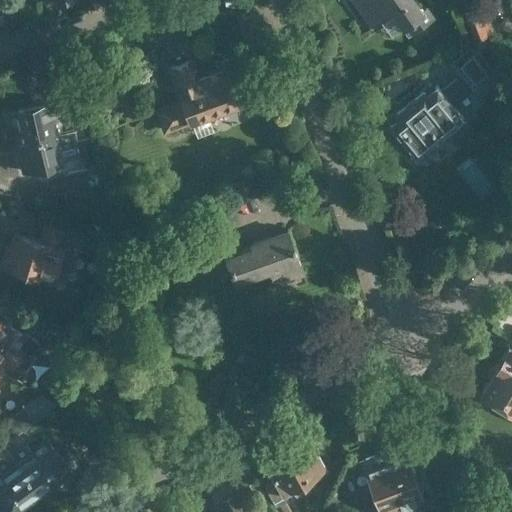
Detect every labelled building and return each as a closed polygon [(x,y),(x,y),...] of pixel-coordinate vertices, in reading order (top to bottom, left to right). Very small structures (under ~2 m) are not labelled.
[(423,10),(416,1),(415,0),(351,0),(372,28),(391,14),(403,30),(407,27),(412,34),(434,17),(427,7),(423,10)] [(468,38),(472,37),(489,30),(480,6),(482,0),(460,0),(459,3),(457,9),(468,38)] [(450,61),(473,89),(496,70),(473,42),(450,61)] [(228,100),(245,93),(234,63),(214,70),(215,72),(198,78),(192,60),(170,68),(182,101),(157,110),(165,130),(231,106),(228,100)] [(468,90),(455,74),(440,86),(434,79),(424,87),(420,82),(390,107),(394,112),(384,120),(412,154),(416,151),(420,157),(435,144),(431,139),(445,127),(449,133),(464,121),(460,115),(462,113),(453,102),(468,90)] [(54,135),(66,132),(62,119),(58,100),(19,109),(24,131),(19,132),(21,141),(54,135)] [(90,135),(84,111),(72,114),(78,137),(90,135)] [(54,135),(21,141),(23,151),(19,152),(24,171),(43,166),(45,174),(62,170),(54,135)] [(62,246),(67,232),(45,225),(41,240),(17,233),(13,248),(8,246),(3,263),(45,276),(49,264),(61,267),(67,247),(62,246)] [(273,284),(303,272),(287,230),(250,243),(252,248),(237,254),(233,243),(234,243),(228,225),(191,239),(198,256),(223,247),(228,258),(226,258),(235,282),(268,269),(273,284)] [(0,361),(2,363),(0,365),(0,367),(10,373),(16,364),(26,370),(36,355),(32,353),(39,342),(23,332),(24,331),(9,322),(6,327),(0,323),(0,361)] [(511,347),(508,345),(482,388),(511,407),(511,347)] [(58,395),(70,391),(63,370),(51,374),(58,395)] [(24,409),(33,420),(57,403),(41,393),(22,406),(24,409)] [(34,421),(33,420),(24,409),(21,411),(20,410),(0,424),(0,444),(3,442),(23,428),(34,421)] [(31,447),(27,443),(31,440),(23,428),(3,442),(17,461),(19,464),(40,494),(55,483),(52,480),(72,466),(74,464),(75,463),(75,461),(75,459),(75,458),(74,457),(74,456),(73,455),(72,455),(71,454),(70,454),(69,454),(67,454),(66,455),(61,458),(46,436),(31,447)] [(2,471),(17,461),(3,442),(0,444),(0,469),(1,469),(2,471)] [(417,481),(416,481),(406,454),(402,456),(397,443),(364,456),(369,468),(364,470),(372,490),(361,494),(363,498),(364,498),(369,511),(383,511),(423,497),(421,494),(422,493),(422,492),(423,489),(421,483),(417,482),(417,481)] [(108,468),(119,461),(112,449),(100,457),(108,468)] [(316,456),(312,449),(298,457),(294,451),(267,466),(274,478),(264,484),(278,510),(285,506),(281,494),(325,469),(318,455),(316,456)] [(40,494),(19,464),(4,474),(2,471),(1,469),(0,469),(0,511),(9,511),(24,501),(26,504),(40,494)] [(227,509),(222,511),(258,511),(254,505),(243,510),(233,494),(222,500),(227,509)]
